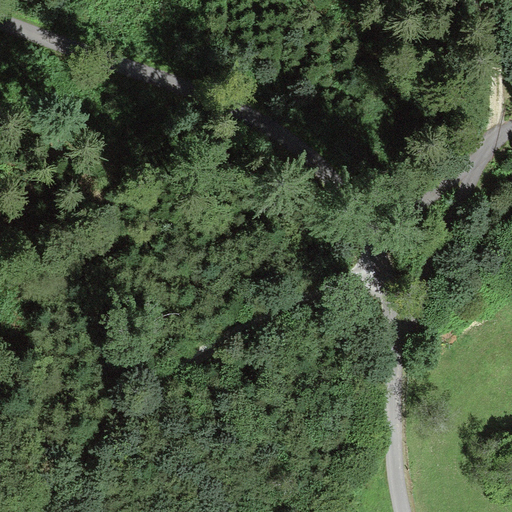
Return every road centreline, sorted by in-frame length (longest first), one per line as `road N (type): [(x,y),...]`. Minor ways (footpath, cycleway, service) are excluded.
road 1 (unclassified): [(399,511),(387,298),(370,236),(332,178),(251,116),(0,18)]
road 2 (track): [(376,273),(227,334),(127,403),(12,511)]
road 3 (track): [(387,358),(483,151),(499,91),(493,27),(476,0)]
road 4 (track): [(511,126),(370,236)]
